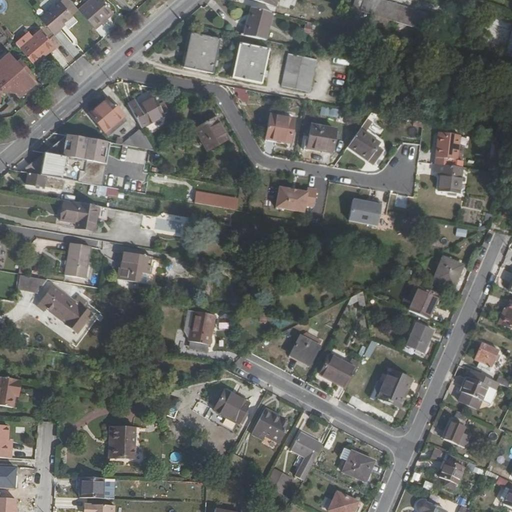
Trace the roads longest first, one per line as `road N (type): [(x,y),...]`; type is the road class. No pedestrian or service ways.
road 1 (residential): [(406,154),(385,179),(272,161),(225,94),(108,67)]
road 2 (residential): [(406,449),(497,235)]
road 3 (residential): [(406,449),(236,358)]
road 4 (tertiary): [(1,162),(108,67)]
